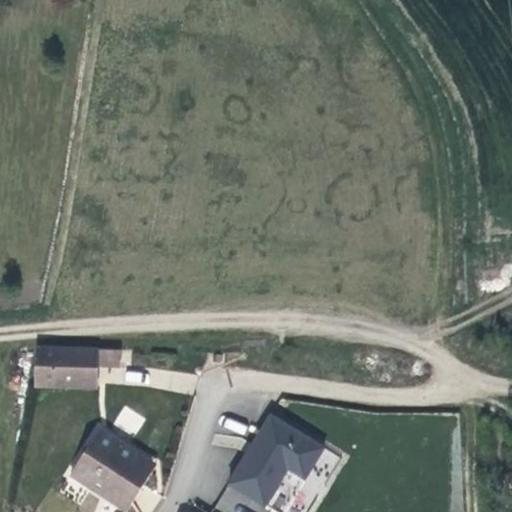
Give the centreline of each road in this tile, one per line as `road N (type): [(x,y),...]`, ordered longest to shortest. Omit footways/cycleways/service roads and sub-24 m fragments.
road 1 (track): [(0,336),(256,321),(339,326),(420,349),(453,387)]
road 2 (track): [(403,340),(457,325),(435,127),(372,0)]
road 3 (track): [(453,387),(388,400),(236,375),(216,388)]
road 4 (residential): [(216,388),(173,511)]
